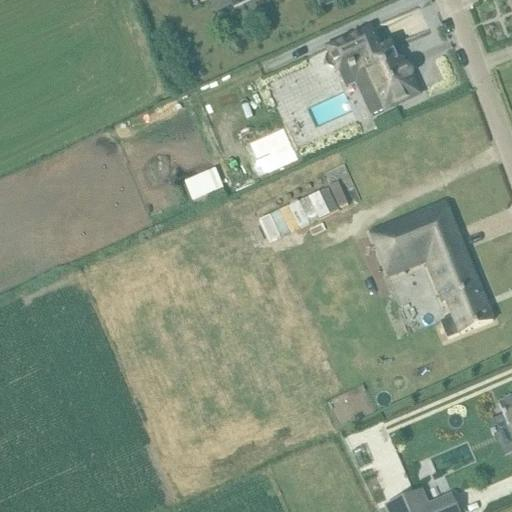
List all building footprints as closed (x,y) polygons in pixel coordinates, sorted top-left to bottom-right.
[(230,0),(234,9),(253,0),(230,0)] [(382,52),(371,30),(328,49),(331,55),(328,57),(326,61),(327,64),(329,67),(333,69),(337,68),(339,73),(350,68),(351,70),(356,68),(355,65),(362,62),(385,111),(419,95),(411,79),(413,78),(413,77),(414,75),(414,73),(413,72),(413,71),(412,70),(411,69),(409,68),(407,68),(405,68),(402,70),(392,48),(382,52)] [(445,203),(427,211),(372,233),(390,277),(427,262),(444,303),(447,302),(454,317),(441,323),(448,341),(494,322),(445,203)] [(511,400),(499,407),(508,428),(510,428),(511,432),(511,400)] [(423,491),(385,507),(387,511),(459,511),(452,495),(429,504),(423,491)]
